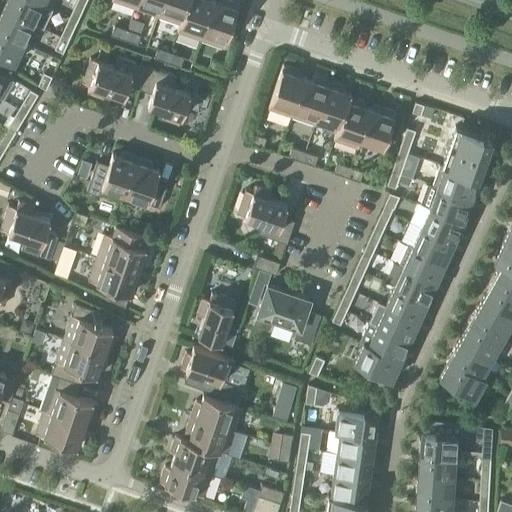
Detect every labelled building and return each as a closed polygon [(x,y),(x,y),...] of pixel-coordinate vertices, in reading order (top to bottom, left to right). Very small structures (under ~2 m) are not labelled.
[(33,0),(6,0),(2,9),(32,23),(41,4),(33,0)] [(86,1),(83,0),(76,0),(72,9),(80,13),(86,1)] [(110,0),(111,0),(134,8),(136,0),(110,0)] [(136,0),(134,8),(157,16),(162,0),(136,0)] [(176,31),(177,31),(187,0),(162,0),(157,16),(179,24),(176,31)] [(187,0),(177,31),(199,39),(212,0),(187,0)] [(213,0),(212,0),(199,39),(223,47),(238,3),(228,0),(221,0),(220,2),(213,0)] [(2,9),(0,12),(0,31),(22,43),(32,23),(2,9)] [(65,25),(59,37),(68,41),(73,28),(65,25)] [(110,35),(123,39),(127,30),(114,25),(110,35)] [(127,30),(123,39),(136,44),(140,34),(127,30)] [(22,43),(0,31),(0,57),(12,63),(22,43)] [(68,41),(59,37),(54,49),(62,53),(68,41)] [(153,57),(166,62),(170,52),(157,48),(153,57)] [(170,52),(166,62),(179,66),(183,57),(170,52)] [(127,84),(139,88),(146,66),(118,56),(114,66),(90,58),(81,82),(89,85),(86,92),(102,98),(105,90),(123,96),(127,84)] [(207,68),(220,73),(224,63),(210,59),(207,68)] [(267,108),(291,116),(304,77),(297,74),(298,70),(282,64),(267,108)] [(146,66),(139,88),(151,92),(146,105),(164,111),(162,118),(178,124),(189,92),(172,86),(175,76),(146,66)] [(37,85),(45,89),(51,77),(43,73),(37,85)] [(291,116),(313,124),(328,80),(313,75),(311,79),(304,77),(291,116)] [(314,124),(335,132),(349,92),(342,90),(344,86),(328,80),(313,124),(314,124)] [(22,101),(30,106),(37,94),(29,89),(22,101)] [(333,139),(356,147),(370,108),(362,105),(364,101),(349,96),(350,93),(349,92),(335,132),(333,139)] [(415,102),(411,111),(420,114),(423,105),(423,104),(415,102)] [(370,108),(356,147),(357,147),(359,140),(382,148),(386,137),(388,129),(394,111),(378,106),(377,110),(370,108)] [(13,116),(7,128),(14,132),(21,121),(13,116)] [(439,164),(459,171),(477,177),(491,138),(472,131),(461,127),(455,125),(441,164),(439,163),(439,164)] [(406,127),(402,139),(410,142),(414,130),(406,127)] [(14,132),(7,128),(0,138),(0,139),(8,144),(14,132)] [(249,143),(262,147),(265,138),(252,133),(249,143)] [(410,142),(402,139),(398,150),(407,153),(410,142)] [(288,156),(301,161),(304,151),(291,147),(288,156)] [(101,187),(123,195),(137,156),(122,151),(120,156),(112,153),(108,164),(96,160),(86,190),(99,195),(101,187)] [(304,151),(301,161),(314,165),(317,155),(304,151)] [(137,156),(123,195),(159,207),(166,184),(155,180),(158,169),(150,166),(152,161),(137,156)] [(396,157),(391,171),(399,174),(404,160),(396,157)] [(333,172),(346,176),(349,167),(336,162),(333,172)] [(439,164),(431,185),(469,197),(470,198),(477,177),(459,171),(439,164)] [(349,167),(346,176),(359,181),(362,171),(349,167)] [(399,174),(391,171),(386,184),(395,187),(399,174)] [(408,186),(411,177),(399,174),(397,182),(408,186)] [(429,206),(461,219),(462,219),(470,198),(469,197),(431,185),(427,183),(420,203),(429,206)] [(294,220),(282,216),(286,204),(268,198),(271,190),(255,184),(252,192),(244,189),(236,213),(261,222),(257,232),(286,242),(294,220)] [(384,204),(393,208),(398,196),(389,193),(384,204)] [(15,207),(8,205),(0,226),(0,228),(24,237),(20,248),(49,258),(56,239),(57,235),(45,231),(49,219),(31,213),(34,205),(18,200),(15,207)] [(429,206),(420,226),(451,240),(452,241),(462,220),(462,219),(461,219),(429,206)] [(74,211),(71,222),(83,227),(87,215),(74,211)] [(379,215),(373,228),(381,232),(387,219),(379,215)] [(511,220),(502,240),(511,244),(511,220)] [(95,256),(137,271),(145,247),(141,246),(145,235),(115,224),(111,236),(103,233),(95,256)] [(407,243),(407,244),(443,260),(452,241),(451,240),(420,226),(411,245),(407,243)] [(381,232),(373,228),(367,242),(375,245),(381,232)] [(57,261),(64,242),(56,239),(49,258),(57,261)] [(273,254),(280,256),(285,242),(278,240),(273,254)] [(511,244),(502,240),(493,260),(511,268),(511,244)] [(407,244),(398,263),(435,280),(443,260),(407,244)] [(252,266),(275,274),(276,271),(279,262),(256,254),(252,266)] [(361,255),(355,268),(363,272),(369,258),(361,255)] [(137,271),(95,256),(87,280),(129,294),(137,271)] [(53,269),(65,275),(70,264),(58,258),(53,269)] [(501,264),(491,282),(511,293),(511,268),(493,260),(493,261),(501,264)] [(402,266),(393,285),(426,300),(435,280),(398,263),(397,264),(402,266)] [(363,272),(355,268),(349,281),(357,285),(363,272)] [(0,304),(3,305),(11,281),(0,277),(0,304)] [(511,293),(491,282),(481,301),(511,319),(511,318),(511,293)] [(257,312),(253,323),(268,328),(272,317),(298,326),(294,337),(309,342),(319,314),(316,313),(305,309),(309,298),(266,284),(257,312)] [(393,285),(384,305),(417,319),(426,300),(393,285)] [(196,333),(231,345),(237,327),(227,324),(235,300),(211,292),(208,299),(201,297),(195,313),(202,316),(197,333),(196,333)] [(342,296),(337,307),(345,311),(351,298),(343,294),(342,296)] [(481,301),(470,320),(501,337),(511,319),(481,301)] [(74,303),(62,338),(108,354),(114,339),(109,337),(112,329),(101,325),(105,313),(74,303)] [(384,305),(375,324),(408,339),(417,319),(384,305)] [(345,311),(337,307),(331,320),(339,324),(345,311)] [(470,320),(460,339),(491,356),(501,337),(470,320)] [(362,341),(362,342),(399,359),(408,339),(375,324),(367,343),(362,341)] [(62,338),(50,373),(80,383),(84,372),(96,376),(99,367),(103,369),(108,354),(62,338)] [(460,339),(449,358),(484,377),(485,377),(481,374),(491,356),(460,339)] [(399,359),(362,342),(353,363),(390,379),(399,359)] [(193,345),(192,345),(190,353),(185,351),(180,367),(195,373),(191,384),(214,392),(218,380),(226,383),(234,359),(193,345)] [(308,372),(316,375),(323,359),(315,356),(308,372)] [(484,377),(449,358),(438,377),(473,397),(484,377)] [(0,397),(9,401),(11,396),(17,378),(0,372),(0,397)] [(80,383),(50,373),(38,408),(43,410),(84,424),(87,417),(91,418),(97,402),(76,395),(80,383)] [(283,378),(273,412),(287,416),(297,382),(283,378)] [(304,402),(313,404),(316,387),(307,384),(304,402)] [(195,400),(190,415),(234,430),(226,427),(234,404),(202,393),(200,401),(195,400)] [(22,400),(11,396),(9,401),(6,409),(0,427),(0,429),(10,433),(18,413),(22,400)] [(511,402),(505,398),(495,416),(505,417),(511,404),(511,402)] [(365,405),(349,399),(347,409),(364,411),(365,405)] [(337,407),(334,429),(373,435),(374,435),(375,425),(377,413),(369,412),(366,411),(364,411),(347,409),(337,407)] [(84,424),(43,410),(34,433),(76,447),(84,424)] [(175,435),(174,435),(226,453),(234,430),(190,415),(184,431),(189,432),(187,439),(175,435)] [(481,442),(490,443),(491,428),(482,426),(482,427),(481,442)] [(339,431),(336,451),(371,457),(373,445),(374,435),(373,435),(334,429),(334,430),(339,431)] [(511,430),(501,429),(499,442),(511,444),(511,430)] [(420,430),(418,453),(419,453),(459,456),(460,433),(426,431),(421,430),(420,430)] [(281,432),(279,446),(289,448),(291,434),(281,432)] [(300,432),(298,446),(307,447),(309,433),(300,432)] [(173,452),(171,460),(210,473),(218,451),(226,454),(226,453),(174,435),(169,451),(173,452)] [(289,448),(279,446),(277,460),(287,461),(289,448)] [(307,447),(298,446),(296,460),(305,462),(307,447)] [(336,451),(332,473),(367,478),(368,478),(369,468),(371,457),(336,451)] [(418,463),(417,474),(452,477),(454,456),(458,457),(459,456),(419,453),(418,453),(418,463)] [(210,473),(171,460),(169,467),(164,465),(158,481),(202,496),(210,473)] [(480,465),(479,479),(488,480),(489,465),(480,465)] [(327,493),(327,494),(346,497),(364,499),(366,488),(368,478),(367,478),(332,473),(329,494),(327,493)] [(294,474),(292,489),(301,490),(303,476),(294,474)] [(416,486),(415,496),(416,496),(451,498),(452,477),(417,474),(416,486)] [(488,480),(479,479),(479,494),(488,494),(488,480)] [(263,511),(272,488),(261,484),(251,511),(263,511)] [(272,488),(263,511),(276,511),(283,491),(272,488)] [(292,489),(290,501),(299,502),(301,490),(292,489)] [(324,511),(362,511),(364,499),(346,497),(327,494),(324,511)] [(414,506),(413,511),(449,511),(451,498),(416,496),(415,496),(414,506)] [(511,511),(511,503),(499,499),(495,511),(496,511),(511,511)] [(297,511),(299,502),(290,501),(288,511),(297,511)]
